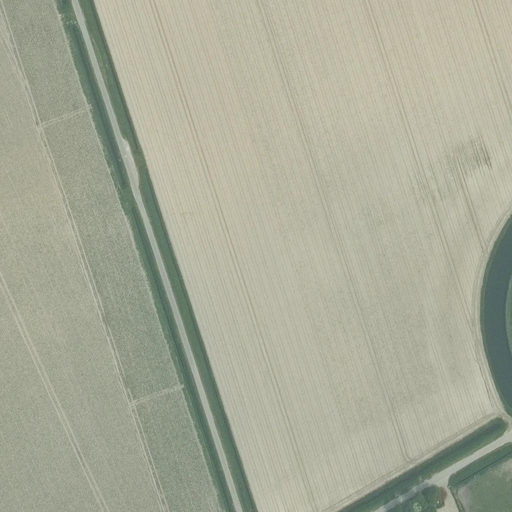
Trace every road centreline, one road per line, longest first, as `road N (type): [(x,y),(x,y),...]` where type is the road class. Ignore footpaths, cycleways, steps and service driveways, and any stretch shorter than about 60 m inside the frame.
road 1 (unclassified): [(238,511),(73,0)]
road 2 (track): [(511,423),(489,397),(472,310),(492,232),(511,202)]
road 3 (track): [(324,511),(497,411)]
road 4 (unclassified): [(381,511),(511,436)]
